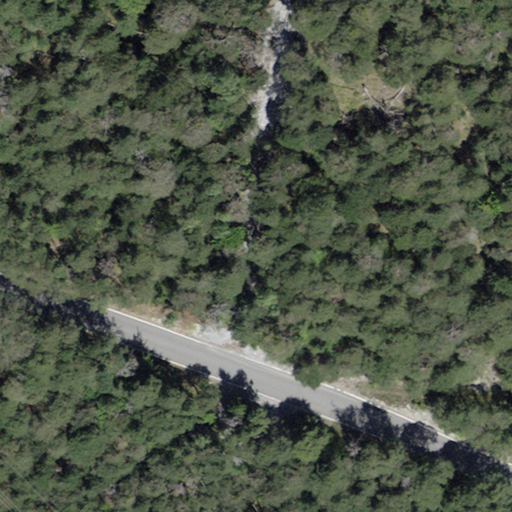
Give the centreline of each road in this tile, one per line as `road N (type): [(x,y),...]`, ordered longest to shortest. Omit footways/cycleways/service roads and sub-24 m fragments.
road 1 (unclassified): [(0,286),(511,476)]
road 2 (track): [(326,407),(349,386),(511,400)]
